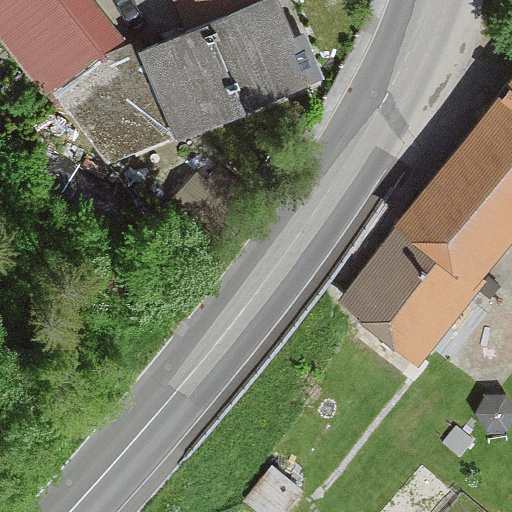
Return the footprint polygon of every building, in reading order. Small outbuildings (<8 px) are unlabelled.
[(100,0),(0,0),(0,32),(51,98),(57,93),(121,44),(130,37),(100,0)] [(174,0),(185,24),(211,13),(243,0),(174,0)] [(282,0),(243,0),(211,13),(248,101),(250,105),(315,78),(282,0)] [(174,132),(248,101),(211,13),(185,24),(137,44),(174,132)] [(135,38),(121,44),(57,93),(107,158),(174,132),(137,44),(135,38)] [(511,76),(339,295),(417,356),(511,236),(511,76)]
